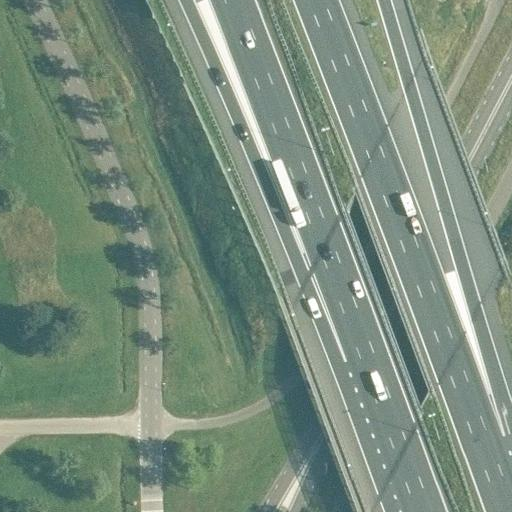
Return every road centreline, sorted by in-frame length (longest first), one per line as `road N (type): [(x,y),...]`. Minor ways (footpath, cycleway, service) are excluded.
road 1 (primary): [(282,511),(511,68)]
road 2 (motorway): [(485,445),(309,0)]
road 3 (motorway): [(485,445),(477,315),(382,0)]
road 4 (unclassified): [(145,429),(144,306),(132,236),(26,0)]
road 5 (motorway): [(185,0),(307,283),(363,362)]
road 6 (unclassified): [(337,511),(511,161)]
road 7 (motorway): [(226,0),(363,362)]
road 8 (motorway): [(363,362),(418,511)]
road 9 (unclassified): [(145,429),(0,430)]
